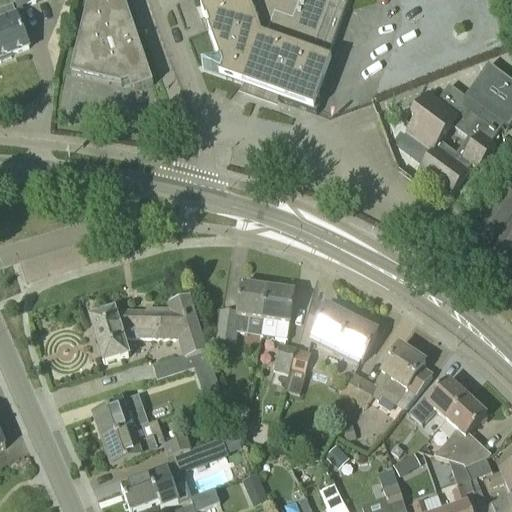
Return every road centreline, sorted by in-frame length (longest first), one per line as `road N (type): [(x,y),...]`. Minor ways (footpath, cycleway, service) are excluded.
road 1 (tertiary): [(511,366),(463,325),(362,263),(192,196)]
road 2 (residential): [(192,196),(200,143),(153,0)]
road 3 (tertiary): [(192,196),(0,169)]
road 4 (residential): [(72,511),(0,341)]
road 5 (residential): [(0,255),(138,227)]
